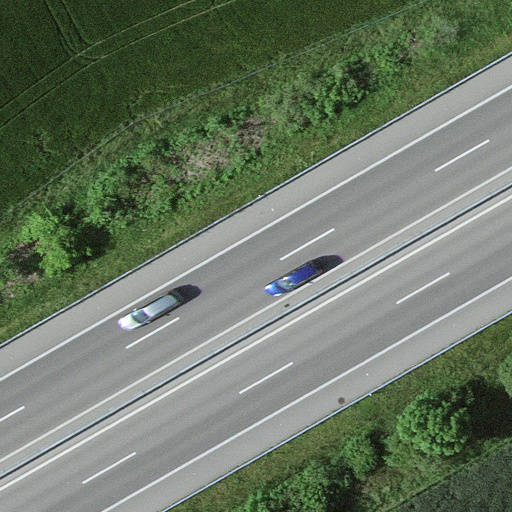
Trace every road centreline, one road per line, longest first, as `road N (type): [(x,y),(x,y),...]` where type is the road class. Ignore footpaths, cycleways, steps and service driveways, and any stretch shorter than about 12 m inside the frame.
road 1 (motorway): [(511,129),(0,422)]
road 2 (motorway): [(27,511),(511,234)]
